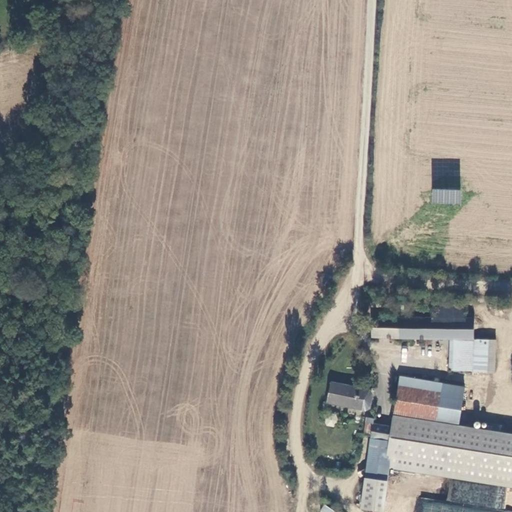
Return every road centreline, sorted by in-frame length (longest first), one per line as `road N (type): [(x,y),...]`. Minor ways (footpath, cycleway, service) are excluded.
road 1 (unclassified): [(376,0),(363,271),(339,312)]
road 2 (track): [(339,312),(314,348),(298,394),(300,511)]
